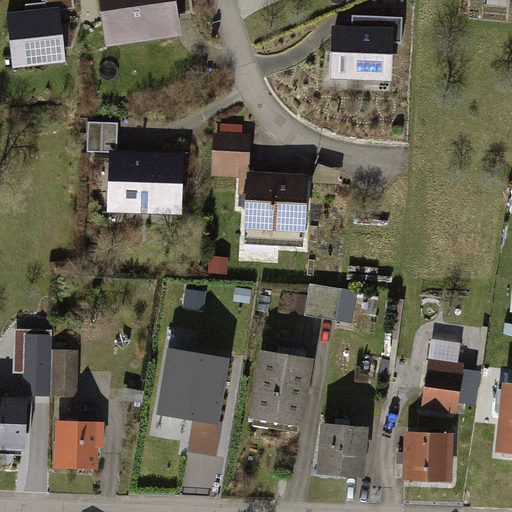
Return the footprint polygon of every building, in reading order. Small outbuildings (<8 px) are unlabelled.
[(176,0),(100,0),(105,42),(180,34),(176,0)] [(59,9),(6,14),(10,57),(63,53),(59,9)] [(397,30),(334,28),(331,81),(394,83),(397,30)] [(250,133),(214,133),(214,174),(249,174),(250,133)] [(178,151),(109,150),(108,209),(177,209),(178,151)] [(306,179),(249,177),(247,240),(303,242),(306,179)] [(358,288),(313,281),(307,313),(353,320),(358,288)] [(156,421),(212,428),(222,353),(166,346),(156,421)] [(80,350),(29,348),(27,392),(78,394),(80,350)] [(312,361),(260,353),(251,415),(303,423),(312,361)] [(466,364),(430,360),(425,409),(461,413),(466,364)] [(511,383),(502,383),(497,447),(511,448),(511,383)] [(24,401),(0,400),(0,448),(23,449),(24,401)] [(106,423),(54,421),(53,467),(97,468),(97,446),(105,446),(106,423)] [(366,429),(318,425),(314,473),(362,477),(366,429)] [(453,433),(407,432),(406,481),(452,482),(453,433)]
